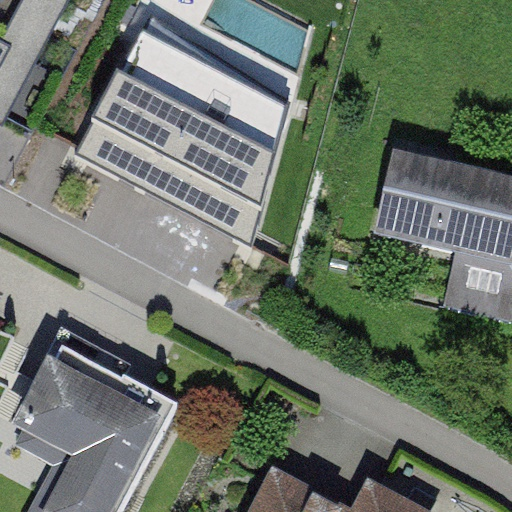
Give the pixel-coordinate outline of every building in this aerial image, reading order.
[(147,37),(74,162),(261,271),(297,124),(147,37)] [(0,53),(0,77),(10,59),(0,53)] [(511,188),(387,157),(366,240),(511,275),(511,188)] [(130,511),(181,418),(64,355),(17,442),(60,466),(35,511),(130,511)] [(362,511),(338,511),(282,481),(265,511),(409,511),(374,492),(362,511)]
